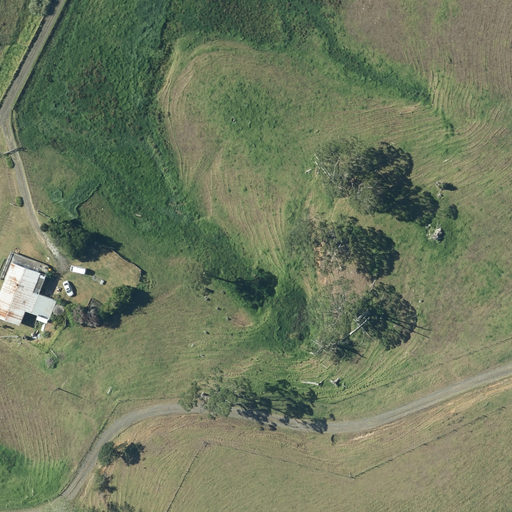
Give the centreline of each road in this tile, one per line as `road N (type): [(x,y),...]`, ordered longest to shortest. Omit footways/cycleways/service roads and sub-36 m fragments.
road 1 (track): [(0,488),(67,456),(107,407),(144,391),(363,398),(511,353)]
road 2 (track): [(59,0),(0,118)]
